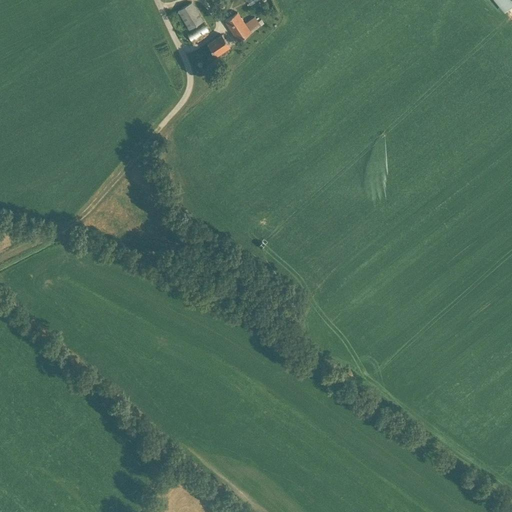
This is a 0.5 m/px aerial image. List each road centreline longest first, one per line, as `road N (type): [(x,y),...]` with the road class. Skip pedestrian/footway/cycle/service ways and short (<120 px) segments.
road 1 (track): [(0,262),(76,222),(163,128)]
road 2 (unclassified): [(163,128),(192,82),(160,0)]
